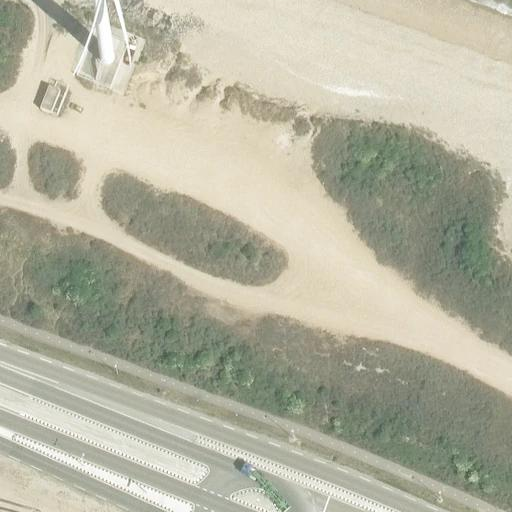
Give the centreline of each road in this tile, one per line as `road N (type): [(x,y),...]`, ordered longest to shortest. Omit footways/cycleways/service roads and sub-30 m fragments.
road 1 (track): [(511,372),(0,181)]
road 2 (secondary): [(411,511),(0,364)]
road 3 (secondary): [(0,419),(230,511)]
